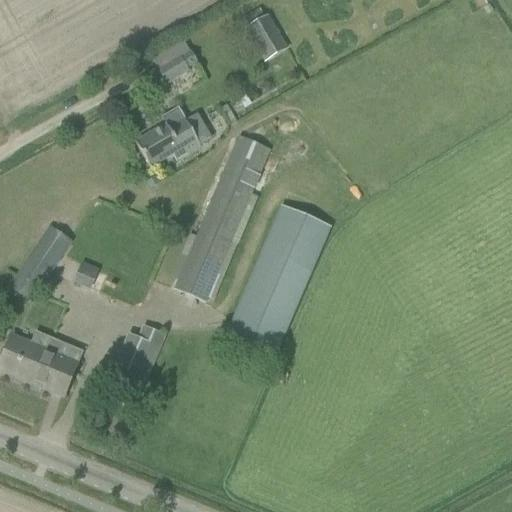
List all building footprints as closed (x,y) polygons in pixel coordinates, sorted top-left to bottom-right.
[(267,16),(244,30),(259,55),(282,41),(267,16)] [(166,87),(189,74),(187,71),(197,65),(189,52),(157,71),(166,87)] [(165,126),(135,144),(150,169),(172,156),(176,163),(201,148),(199,146),(200,146),(211,140),(196,115),(185,122),(184,121),(177,109),(160,119),(165,126)] [(206,305),(270,153),(271,152),(238,137),(172,291),(206,305)] [(157,176),(145,184),(149,190),(161,183),(157,176)] [(281,208),(228,331),(222,344),(272,366),(330,230),(281,208)] [(66,251),(71,243),(69,242),(48,228),(30,255),(14,281),(36,296),(52,272),(66,251)] [(90,291),(97,272),(82,266),(74,285),(90,291)] [(139,341),(128,336),(109,379),(140,393),(164,337),(145,329),(139,341)] [(0,371),(63,400),(71,380),(82,354),(35,334),(31,344),(12,336),(6,351),(0,363),(0,371)]
